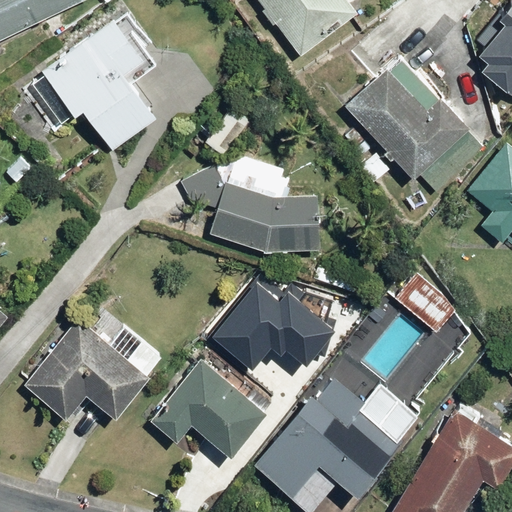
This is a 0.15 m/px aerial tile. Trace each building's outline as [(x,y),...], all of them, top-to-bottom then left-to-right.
[(0,0),(0,39),(79,0),(0,0)] [(343,0),(255,0),(296,52),(351,9),(343,0)] [(157,50),(123,9),(51,69),(85,109),(92,103),(119,136),(161,101),(134,69),(157,50)] [(379,61),(340,99),(407,167),(446,129),(379,61)] [(224,109),(200,137),(218,153),(242,125),(224,109)] [(511,146),(504,140),(465,187),(488,207),(475,222),(503,245),(496,253),(510,265),(511,261),(511,146)] [(388,165),(372,149),(354,166),(370,182),(388,165)] [(34,168),(19,153),(1,170),(17,185),(34,168)] [(318,246),(314,190),(275,193),(283,170),(232,153),(205,230),(263,250),(318,246)] [(220,184),(207,161),(178,178),(191,201),(220,184)] [(257,268),(198,331),(237,367),(263,340),(290,365),(323,330),(257,268)] [(411,269),(389,295),(433,332),(455,307),(411,269)] [(111,413),(161,352),(105,309),(91,326),(77,314),(20,385),(65,421),(87,393),(111,413)] [(259,411),(195,354),(142,413),(174,442),(190,425),(222,453),(259,411)] [(361,399),(325,369),(248,463),(305,510),(332,477),(351,492),(416,413),(376,380),(361,399)] [(487,419),(454,398),(383,511),(453,511),(476,475),(491,484),(511,449),(511,444),(482,426),(487,419)]
